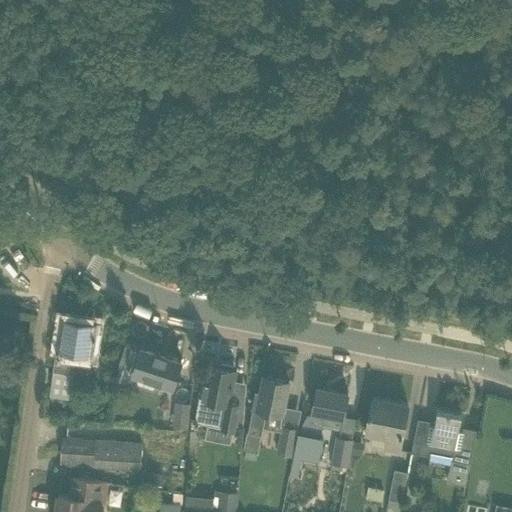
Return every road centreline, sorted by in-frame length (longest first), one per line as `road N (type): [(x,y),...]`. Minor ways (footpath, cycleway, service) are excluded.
road 1 (tertiary): [(511,377),(134,290),(58,246)]
road 2 (residential): [(20,511),(58,246)]
